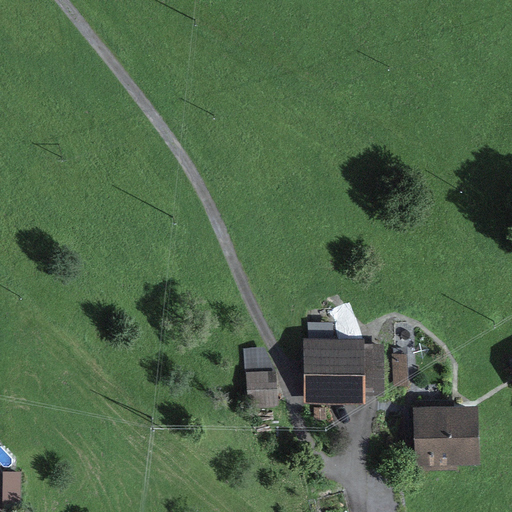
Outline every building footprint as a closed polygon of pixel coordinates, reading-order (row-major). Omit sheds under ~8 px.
[(307,338),(303,338),(303,357),(303,403),(365,404),(365,396),(384,396),(384,343),(364,343),(364,339),(307,338)] [(408,353),(392,353),(393,385),(409,385),(408,353)] [(276,370),(246,372),(248,406),(278,405),(276,370)] [(477,406),(413,407),(415,465),(481,462),(477,406)] [(20,472),(3,471),(2,507),(20,508),(20,472)]
